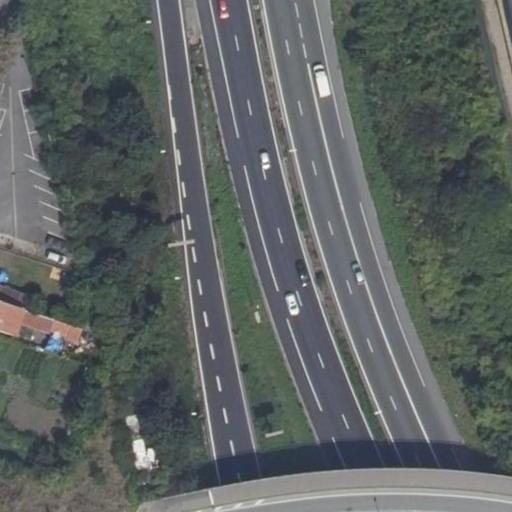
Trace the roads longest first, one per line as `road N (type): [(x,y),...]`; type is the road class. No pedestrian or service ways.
road 1 (motorway): [(226,0),(281,238),(354,447),(388,511)]
road 2 (motorway): [(175,0),(237,493)]
road 3 (motorway): [(479,511),(437,442),(301,84)]
road 4 (motorway): [(451,511),(346,282),(301,84)]
